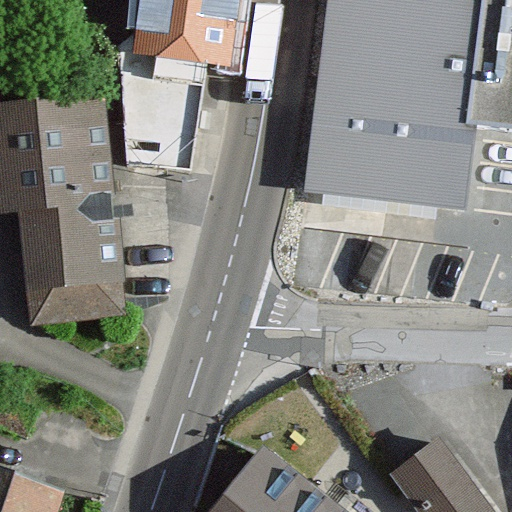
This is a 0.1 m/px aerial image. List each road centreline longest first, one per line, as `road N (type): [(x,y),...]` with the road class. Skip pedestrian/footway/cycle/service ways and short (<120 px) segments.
road 1 (tertiary): [(214,311),(254,158),(275,0)]
road 2 (residential): [(511,340),(257,324),(214,311)]
road 3 (tertiary): [(149,511),(214,311)]
road 4 (unknown): [(454,337),(459,391),(474,429),(511,479)]
